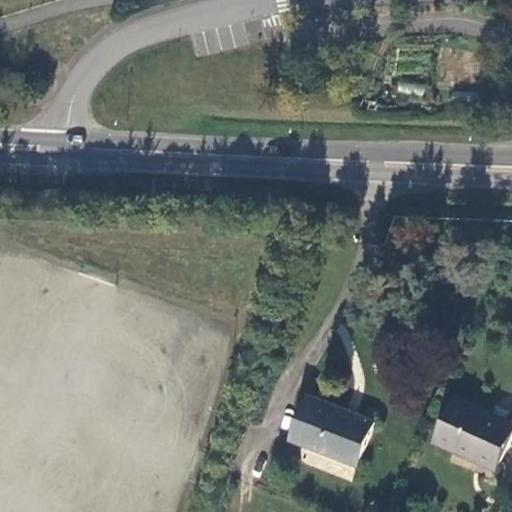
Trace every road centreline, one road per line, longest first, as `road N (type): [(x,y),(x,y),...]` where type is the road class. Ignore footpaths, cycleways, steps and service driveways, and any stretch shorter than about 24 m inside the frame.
road 1 (primary): [(0,155),(511,179)]
road 2 (primary): [(511,159),(0,137)]
